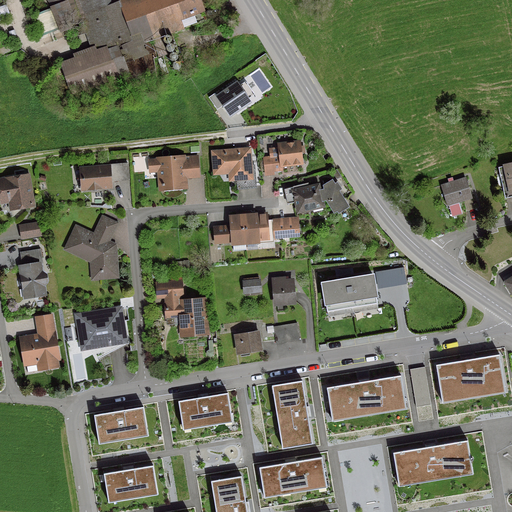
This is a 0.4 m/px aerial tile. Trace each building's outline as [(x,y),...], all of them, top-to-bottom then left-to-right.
[(139,31),(130,35),(119,4),(103,8),(99,0),(71,0),(32,15),(40,37),(81,22),(94,56),(62,67),(71,93),(115,77),(114,74),(134,66),(130,57),(146,52),(139,31)] [(182,28),(205,19),(197,0),(129,0),(119,4),(130,35),(139,31),(178,17),(182,28)] [(251,102),(237,82),(217,96),(231,116),(251,102)] [(271,158),(263,159),(264,174),(272,173),(272,171),(281,170),(281,165),(301,163),(299,143),(278,145),(278,148),(269,149),(271,158)] [(254,171),(249,171),(247,151),(213,153),(215,172),(234,171),(235,178),(236,178),(237,188),(255,187),(254,171)] [(196,157),(159,160),(161,189),(183,187),(182,165),(196,164),(196,157)] [(511,164),(497,168),(503,191),(504,198),(511,196),(511,164)] [(108,167),(80,169),(82,189),(109,187),(108,167)] [(27,176),(0,180),(0,196),(1,202),(9,201),(10,209),(31,206),(32,204),(27,176)] [(464,179),(441,186),(447,205),(449,210),(451,209),(453,216),(461,213),(457,202),(470,198),(464,179)] [(319,191),(321,201),(325,199),(333,212),(345,205),(337,191),(339,189),(336,184),(333,185),(331,181),(323,186),(324,190),(319,191)] [(306,184),(284,190),(288,204),(295,202),(297,212),(311,209),(311,208),(322,205),(321,201),(319,191),(317,185),(307,188),(306,184)] [(256,214),(242,216),(244,242),(258,241),(256,214)] [(230,227),(214,228),(215,243),(231,242),(231,243),(232,243),(232,251),(245,250),(244,242),(242,216),(229,217),(230,227)] [(93,236),(76,228),(66,249),(99,264),(100,277),(115,276),(113,246),(105,242),(107,237),(109,237),(115,224),(102,217),(93,236)] [(279,223),(281,238),(298,236),(297,221),(279,223)] [(38,222),(30,224),(31,230),(32,230),(33,230),(34,237),(40,236),(38,222)] [(265,239),(281,238),(279,223),(264,224),(265,239)] [(40,249),(32,250),(34,260),(41,259),(40,249)] [(19,285),(23,288),(24,297),(43,294),(42,285),(45,281),(44,276),(40,273),(38,264),(20,267),(21,276),(18,280),(19,285)] [(374,275),(323,283),(326,305),(377,296),(374,275)] [(275,304),(293,303),(291,280),(282,281),(282,278),(272,279),(275,304)] [(258,280),(243,282),(244,292),(259,291),(258,280)] [(179,282),(156,284),(157,297),(180,296),(179,282)] [(179,322),(181,324),(182,334),(190,334),(190,335),(191,334),(196,333),(196,334),(197,334),(197,333),(205,333),(202,300),(195,301),(195,300),(189,301),(179,302),(180,303),(165,304),(166,318),(179,317),(179,322)] [(83,347),(127,340),(122,307),(77,314),(83,347)] [(44,336),(21,339),(25,363),(37,361),(38,368),(56,365),(55,358),(57,358),(50,316),(35,318),(38,333),(43,332),(44,336)] [(296,323),(280,325),(283,342),(299,340),(296,323)] [(275,344),(283,342),(280,325),(272,327),(275,344)] [(254,333),(235,336),(238,353),(260,349),(258,339),(255,340),(254,333)] [(504,392),(498,356),(438,366),(444,402),(504,392)] [(405,408),(400,377),(329,389),(334,420),(405,408)] [(311,443),(301,383),(274,388),(285,447),(311,443)] [(231,422),(227,395),(181,402),(185,429),(231,422)] [(142,409),(96,417),(100,443),(146,435),(142,409)] [(467,442),(395,455),(400,486),(472,473),(467,442)] [(326,487),(321,459),(261,469),(266,497),(326,487)] [(156,494),(152,468),(106,475),(110,501),(156,494)] [(246,511),(241,478),(213,483),(218,511),(246,511)]
